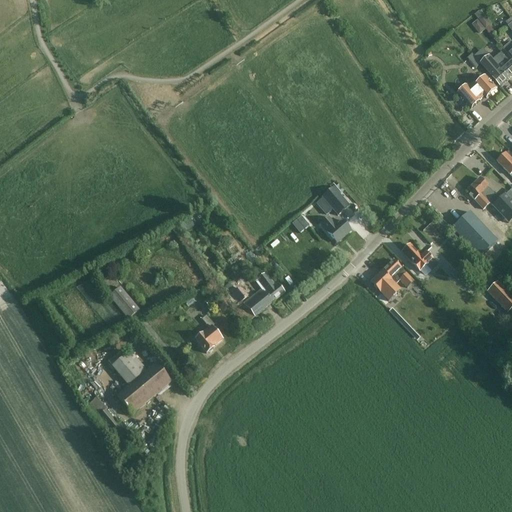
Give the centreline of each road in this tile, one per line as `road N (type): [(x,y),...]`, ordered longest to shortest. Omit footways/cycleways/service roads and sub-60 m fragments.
road 1 (unclassified): [(185,511),(180,462),(189,414),(243,356),(346,274)]
road 2 (residential): [(346,274),(511,106)]
